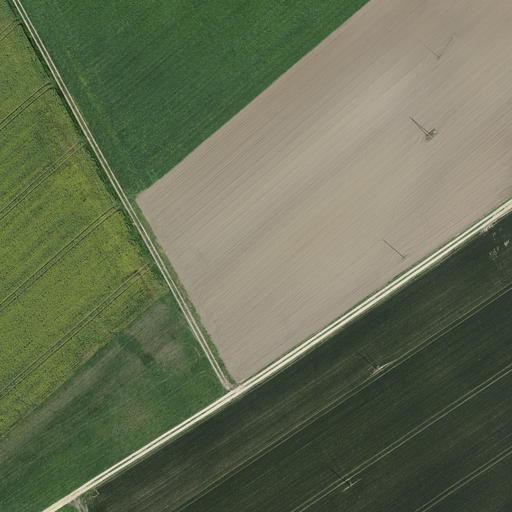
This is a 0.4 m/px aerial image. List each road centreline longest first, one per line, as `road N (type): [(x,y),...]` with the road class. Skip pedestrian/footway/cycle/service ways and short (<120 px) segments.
road 1 (track): [(511,206),(49,511)]
road 2 (track): [(229,396),(15,0)]
